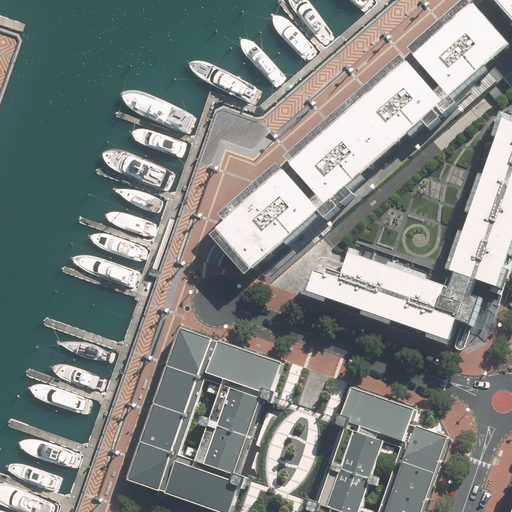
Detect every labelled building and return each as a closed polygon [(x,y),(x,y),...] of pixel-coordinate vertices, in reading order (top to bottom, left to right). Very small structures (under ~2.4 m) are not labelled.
[(511,0),(494,0),(511,19),(511,0)] [(224,218),(230,224),(214,237),(222,246),(249,277),(411,137),(413,140),(427,127),(431,131),(460,106),(456,102),(490,72),(488,70),(511,49),(472,3),(412,55),(444,91),(437,96),(406,60),(289,162),(320,198),(314,203),(282,167),(224,218)] [(499,288),(511,250),(511,123),(504,121),(452,272),(457,273),(453,290),(353,256),(349,266),(346,275),(331,270),(329,277),(317,273),(310,293),(451,342),(458,321),(472,326),(480,300),(472,297),(477,281),(499,288)] [(232,511),(284,365),(182,330),(131,477),(232,511)] [(423,511),(449,437),(413,425),(417,411),(353,389),(311,511),(423,511)]
